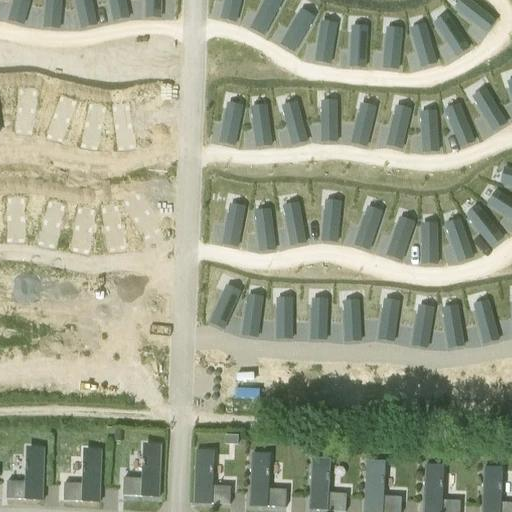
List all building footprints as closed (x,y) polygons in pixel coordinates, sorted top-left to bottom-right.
[(23,25),(30,0),(15,0),(9,21),(23,25)] [(59,29),(61,0),(47,0),(45,28),(59,29)] [(96,26),(90,0),(75,0),(82,29),(96,26)] [(129,19),(124,0),(110,0),(114,22),(129,19)] [(161,18),(160,0),(146,0),(146,18),(161,18)] [(241,0),(226,0),(222,19),(236,23),(241,0)] [(264,36),(280,6),(269,0),(267,0),(252,30),(264,36)] [(468,1),(459,12),(486,33),(495,22),(468,1)] [(311,23),(299,16),(282,46),(294,53),(311,23)] [(469,49),(450,20),(438,28),(457,57),(469,49)] [(330,64),(336,30),(322,28),(316,62),(330,64)] [(413,35),(422,68),(436,64),(427,31),(413,35)] [(367,34),(353,33),(351,68),(365,68),(367,34)] [(401,36),(387,35),(384,69),(398,70),(401,36)] [(506,124),(489,95),(476,102),(494,132),(506,124)] [(32,133),(34,99),(20,98),(17,132),(32,133)] [(167,134),(152,102),(139,109),(154,140),(167,134)] [(61,141),(73,109),(59,104),(48,137),(61,141)] [(337,143),(337,108),(323,108),(323,143),(337,143)] [(307,142),(298,109),(285,112),(293,146),(307,142)] [(241,112),(227,110),(221,144),(235,146),(241,112)] [(360,110),(353,144),(366,147),(374,114),(360,110)] [(474,143),(461,111),(448,116),(461,148),(474,143)] [(271,146),(267,112),(253,114),(257,148),(271,146)] [(96,150),(103,116),(89,113),(82,147),(96,150)] [(396,113),(388,146),(402,150),(409,116),(396,113)] [(133,148),(128,114),(114,115),(118,149),(133,148)] [(422,119),(424,153),(438,152),(436,118),(422,119)] [(511,202),(501,195),(493,207),(511,219),(511,202)] [(158,231),(141,201),(128,209),(145,238),(158,231)] [(22,242),(23,207),(8,207),(8,241),(22,242)] [(340,209),(326,207),(323,242),(337,243),(340,209)] [(285,212),(292,246),(306,244),(299,210),(285,212)] [(53,248),(62,214),(48,211),(39,244),(53,248)] [(237,247),(243,213),(230,211),(223,245),(237,247)] [(470,220),(491,248),(503,239),(481,212),(470,220)] [(125,247),(117,214),(103,217),(111,250),(125,247)] [(369,251),(380,218),(367,214),(356,246),(369,251)] [(88,252),(92,218),(78,216),(74,251),(88,252)] [(271,216),(257,218),(261,252),(275,250),(271,216)] [(399,224),(388,257),(401,261),(412,229),(399,224)] [(448,230),(459,263),(473,258),(461,226),(448,230)] [(423,230),(423,265),(437,265),(437,230),(423,230)] [(23,329),(30,295),(15,292),(9,326),(23,329)] [(238,298),(225,293),(211,324),(224,330),(238,298)] [(57,333),(60,299),(45,297),(43,332),(57,333)] [(91,337),(94,303),(80,301),(76,336),(91,337)] [(257,338),(262,304),(248,302),(243,336),(257,338)] [(127,337),(126,303),(111,303),(112,337),(127,337)] [(160,338),(161,303),(147,303),(145,337),(160,338)] [(292,305),(278,305),(278,340),(292,340),(292,305)] [(328,306),(314,306),(312,340),(326,341),(328,306)] [(393,342),(398,308),(385,306),(379,340),(393,342)] [(361,342),(359,307),(344,308),(346,342),(361,342)] [(498,341),(490,307),(476,311),(485,344),(498,341)] [(433,315),(419,312),(413,346),(427,349),(433,315)] [(464,347),(458,313),(444,315),(450,349),(464,347)] [(226,445),(238,446),(238,438),(226,437),(226,445)] [(142,482),(125,481),(125,479),(124,479),(123,497),(141,497),(159,498),(162,445),(161,445),(161,449),(146,448),(145,461),(143,461),(143,468),(145,468),(144,482),(142,482)] [(26,471),(28,471),(28,483),(28,485),(25,485),(9,484),(9,482),(8,482),(7,500),(25,501),(43,501),(45,448),(44,448),(44,452),(29,451),(28,464),(26,464),(26,471)] [(66,484),(65,484),(64,502),(82,503),(100,503),(102,450),(101,450),(101,454),(86,453),(85,466),(83,466),(83,473),(85,473),(85,487),(66,486),(66,484)] [(201,454),(199,503),(235,505),(236,487),(235,487),(235,489),(216,488),(216,473),(218,473),(218,467),(217,467),(217,454),(201,454)] [(287,491),(286,491),(286,493),(267,492),(267,477),(269,477),(269,471),(268,471),(268,458),(252,458),(250,507),(286,509),(287,491)] [(308,460),(305,509),(341,511),(342,493),(341,493),(341,495),(322,495),(323,480),(324,480),(325,473),(323,473),(324,461),(308,460)] [(365,464),(362,511),(398,511),(399,497),(398,497),(398,499),(379,498),(379,484),(381,484),(381,477),(380,477),(380,465),(365,464)] [(459,502),(459,504),(441,504),(441,489),(443,489),(443,483),(441,483),(442,470),(426,469),(424,511),(460,511),(461,503),(459,502)] [(481,470),(479,511),(511,511),(511,505),(496,504),(496,490),(498,490),(498,483),(496,483),(497,471),(481,470)]
